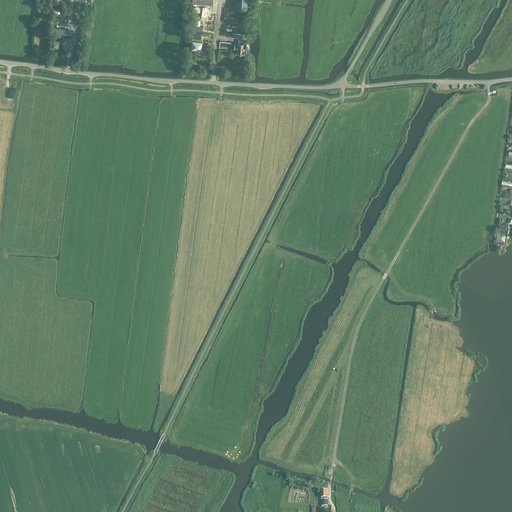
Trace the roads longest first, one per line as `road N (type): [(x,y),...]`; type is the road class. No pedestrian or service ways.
road 1 (track): [(334,459),(360,320),(488,102),(488,82)]
road 2 (unclassified): [(341,84),(150,81),(0,62)]
road 3 (unclassified): [(511,80),(341,84)]
road 4 (track): [(0,418),(124,447),(150,461)]
